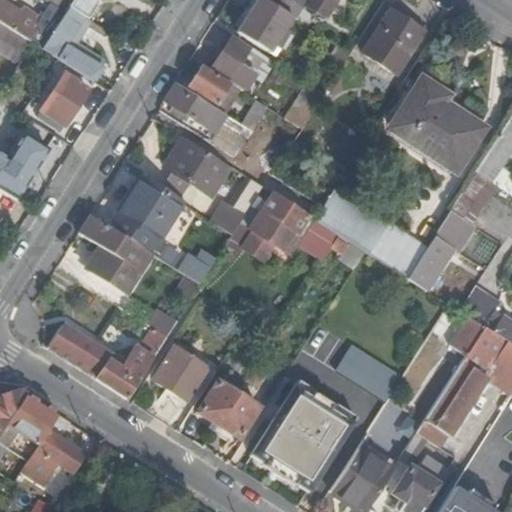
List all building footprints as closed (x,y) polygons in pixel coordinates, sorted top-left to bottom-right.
[(45,0),(68,14),(76,0),(45,0)] [(76,0),(68,14),(67,15),(85,27),(89,21),(92,23),(98,12),(96,10),(102,0),(76,0)] [(290,20),(302,0),(262,0),(261,2),(290,20)] [(313,0),(304,13),(323,24),(340,0),(313,0)] [(236,40),(267,60),(290,23),(259,4),(236,40)] [(0,31),(30,51),(31,52),(39,57),(62,22),(46,12),(34,31),(0,8),(0,31)] [(67,15),(62,22),(39,57),(41,58),(55,67),(90,89),(99,77),(82,66),(87,58),(74,50),(84,35),(101,46),(106,39),(85,27),(67,15)] [(396,82),(423,40),(389,19),(363,60),(396,82)] [(0,31),(0,63),(16,73),(30,51),(0,31)] [(212,73),(243,94),(251,81),(252,81),(237,71),(246,57),(229,47),(212,73)] [(237,71),(252,81),(251,81),(261,87),(273,69),(248,53),(246,57),(237,71)] [(187,94),(215,112),(229,91),(200,72),(187,94)] [(50,108),(42,119),(61,132),(85,98),(67,85),(57,99),(53,96),(46,106),(50,108)] [(424,86),(419,92),(441,105),(445,99),(424,86)] [(323,101),(305,90),(281,126),(299,137),(314,115),(323,101)] [(200,133),(204,127),(240,153),(250,140),(238,133),(172,91),(161,108),(200,133)] [(472,143),(475,145),(476,143),(434,115),(438,110),(441,105),(419,92),(418,91),(390,136),(450,175),(472,143)] [(267,116),(255,109),(238,133),(250,140),(267,116)] [(438,110),(434,115),(476,143),(480,136),(438,110)] [(511,120),(497,144),(510,152),(511,153),(511,120)] [(0,159),(0,197),(14,206),(45,158),(19,141),(5,163),(0,159)] [(158,174),(206,205),(227,173),(178,142),(158,174)] [(510,152),(497,144),(474,181),(487,189),(510,152)] [(487,189),(474,181),(447,219),(455,224),(454,225),(468,234),(494,194),(487,189)] [(115,222),(156,248),(180,212),(180,211),(139,184),(139,185),(115,222)] [(226,218),(218,213),(211,224),(234,239),(238,233),(250,215),(262,195),(248,186),(226,218)] [(320,216),(312,229),(337,245),(362,260),(404,286),(422,258),(378,229),(330,201),(320,216)] [(270,202),(258,220),(294,242),(306,225),(270,202)] [(238,233),(282,260),(294,242),(258,220),(250,215),(238,233)] [(447,219),(422,258),(404,286),(423,298),(451,256),(455,259),(462,249),(445,238),(454,225),(455,224),(447,219)] [(80,279),(120,306),(150,261),(89,222),(77,240),(97,253),(80,279)] [(337,245),(312,229),(301,247),(296,253),(310,262),(316,253),(327,261),(337,245)] [(335,266),(332,271),(349,281),(362,260),(337,245),(327,261),(335,266)] [(187,273),(181,281),(199,293),(205,285),(187,273)] [(199,293),(181,281),(167,301),(185,314),(199,293)] [(493,314),(470,300),(457,319),(466,325),(482,335),(511,353),(511,331),(491,318),(493,314)] [(466,325),(446,353),(462,364),(482,335),(466,325)] [(232,326),(228,333),(239,340),(243,334),(232,326)] [(60,333),(45,356),(124,407),(137,388),(128,382),(104,367),(106,363),(60,333)] [(420,428),(442,442),(480,385),(509,404),(511,398),(511,353),(482,335),(462,364),(420,428)] [(161,352),(152,346),(128,382),(137,388),(161,352)] [(169,407),(180,414),(190,397),(200,380),(203,375),(172,355),(151,388),(172,402),(169,407)] [(348,355),(333,379),(383,411),(399,388),(348,355)] [(209,386),(200,380),(190,397),(198,402),(209,386)] [(234,402),(214,389),(193,420),(199,424),(213,434),(234,402)] [(310,399),(309,401),(293,391),(247,461),(261,471),(264,467),(293,486),(291,489),(304,498),(350,428),(329,414),(330,412),(310,399)] [(0,401),(0,435),(4,430),(23,401),(15,396),(13,395),(5,400),(0,401)] [(54,421),(23,401),(4,430),(36,450),(44,437),(54,421)] [(254,415),(234,402),(213,434),(234,446),(254,415)] [(193,420),(188,417),(174,439),(185,446),(199,424),(193,420)] [(420,428),(412,440),(424,448),(434,454),(442,442),(420,428)] [(36,450),(29,459),(25,466),(24,468),(47,483),(56,470),(68,477),(79,459),(44,437),(36,450)] [(424,448),(412,440),(395,467),(407,474),(424,448)] [(404,510),(408,503),(423,511),(424,511),(452,470),(433,459),(418,481),(407,474),(390,501),(404,510)] [(365,511),(385,483),(351,461),(323,502),(337,511),(365,511)] [(460,503),(448,495),(436,511),(473,511),(462,504),(460,503)]
